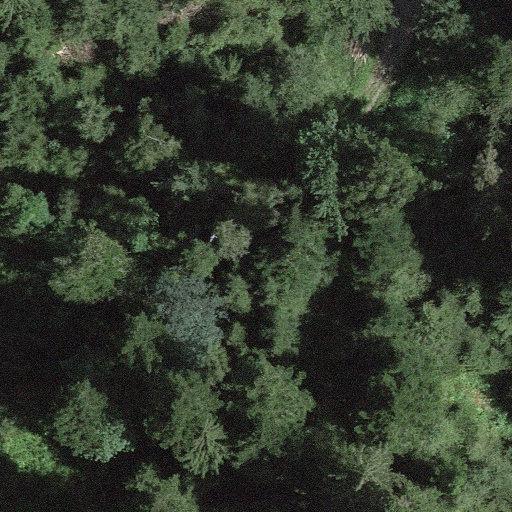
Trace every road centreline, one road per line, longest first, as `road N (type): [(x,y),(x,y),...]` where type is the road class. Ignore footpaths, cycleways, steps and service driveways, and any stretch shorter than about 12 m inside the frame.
road 1 (track): [(462,0),(357,130),(266,173),(154,185),(0,183)]
road 2 (track): [(368,116),(293,415),(294,511)]
